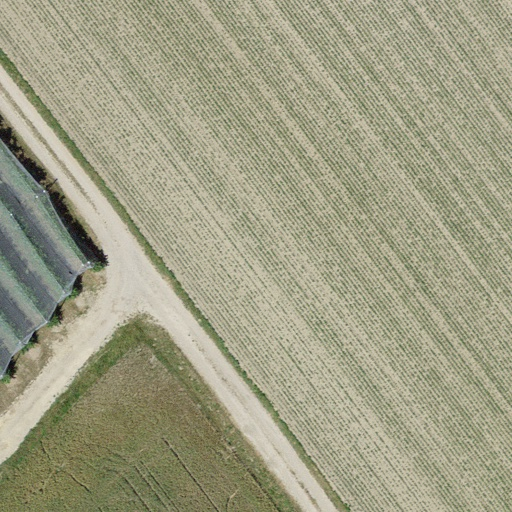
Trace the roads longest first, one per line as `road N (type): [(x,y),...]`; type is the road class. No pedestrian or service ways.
road 1 (track): [(0,91),(321,511)]
road 2 (track): [(130,264),(0,420)]
